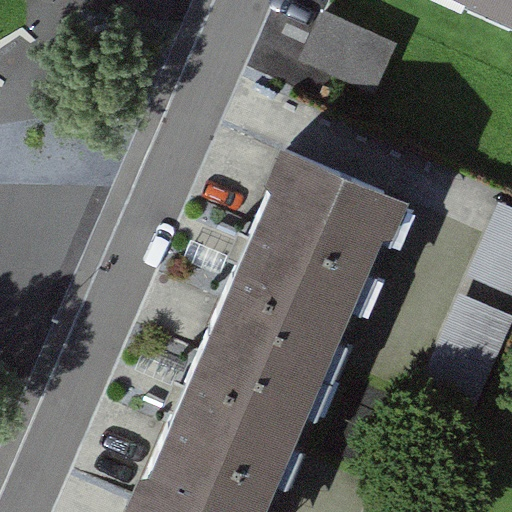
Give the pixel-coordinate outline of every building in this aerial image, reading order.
[(511,0),(494,0),(511,8),(511,0)] [(327,6),(300,60),(371,95),(398,41),(327,6)] [(265,511),(388,183),(284,144),(146,511),(265,511)] [(511,204),(497,200),(472,274),(511,286),(511,204)] [(511,312),(462,290),(424,375),(476,398),(511,316),(511,312)]
